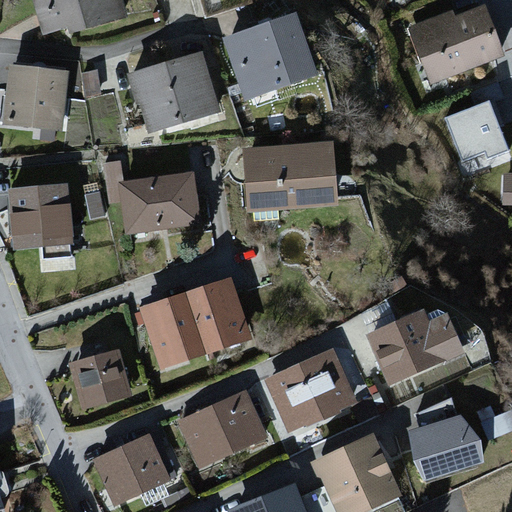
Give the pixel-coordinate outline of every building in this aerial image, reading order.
[(121,0),(33,0),(42,40),(126,22),(121,0)] [(454,15),(411,30),(432,88),(506,62),(487,9),(456,20),(454,15)] [(299,14),(226,39),(249,105),(322,80),(299,14)] [(204,52),(131,75),(151,136),(224,112),(204,52)] [(73,75),(11,69),(5,127),(66,134),(73,75)] [(489,105),(446,120),(465,174),(507,159),(489,105)] [(337,144),(248,152),(254,215),(342,206),(337,144)] [(194,174),(119,185),(127,236),(202,225),(194,174)] [(511,177),(506,177),(503,209),(511,209),(511,177)] [(72,189),(14,193),(18,255),(76,251),(72,189)] [(234,280),(144,311),(167,376),(257,345),(234,280)] [(426,311),(369,337),(393,388),(467,353),(448,313),(430,321),(426,311)] [(339,352),(268,383),(293,438),(363,407),(339,352)] [(124,356),(72,369),(83,412),(135,399),(124,356)] [(247,391),(179,422),(203,474),(271,442),(247,391)] [(406,432),(421,483),(484,465),(469,414),(406,432)] [(154,437),(98,463),(120,509),(175,483),(154,437)] [(376,440),(316,470),(337,511),(377,511),(405,498),(376,440)] [(0,447),(0,489),(12,486),(0,447)] [(307,511),(297,486),(233,511),(307,511)]
